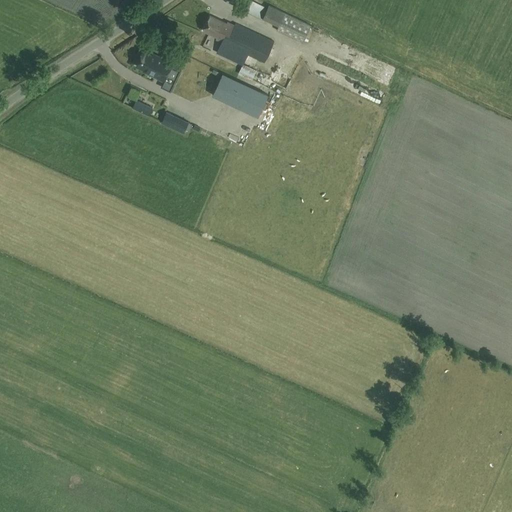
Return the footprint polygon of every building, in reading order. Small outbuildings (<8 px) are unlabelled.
[(267,9),(249,0),(246,0),(242,9),(262,19),(263,18),(278,26),(276,30),(302,42),(310,26),(268,5),(267,9)] [(225,23),(210,16),(203,31),(216,37),(215,40),(221,42),(216,53),(242,65),(237,74),(251,80),(255,70),(242,64),(247,54),(264,62),(273,41),(228,20),(225,23)] [(169,56),(176,59),(178,53),(172,50),(169,56)] [(172,64),(152,54),(151,56),(142,52),(135,66),(145,70),(144,72),(163,82),(172,64)] [(268,101),(224,75),(212,95),(256,121),(268,101)] [(146,104),(142,112),(149,115),(152,107),(146,104)] [(166,112),(161,122),(167,125),(172,115),(166,112)] [(167,128),(172,130),(177,120),(171,118),(167,128)]
